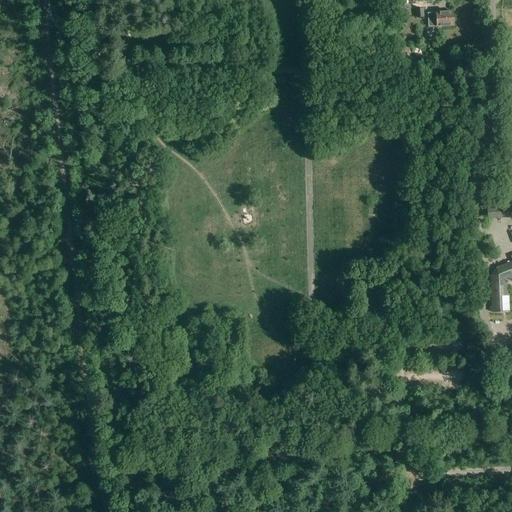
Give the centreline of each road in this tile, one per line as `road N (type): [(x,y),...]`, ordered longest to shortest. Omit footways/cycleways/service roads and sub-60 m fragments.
road 1 (unclassified): [(511,470),(431,473),(406,458),(396,330),(378,317),(327,317),(312,302),(305,79),(292,70),(263,71)]
road 2 (track): [(43,0),(96,494)]
road 3 (track): [(88,438),(108,457),(140,464),(402,450)]
road 4 (track): [(232,511),(417,469)]
